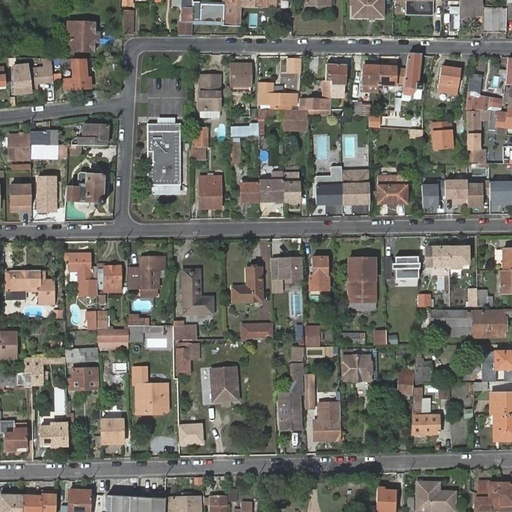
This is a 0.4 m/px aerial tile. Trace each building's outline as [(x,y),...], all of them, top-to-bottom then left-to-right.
[(177,35),(193,35),(193,24),(193,5),(193,4),(190,4),(188,1),(188,0),(180,0),(181,22),(177,21),(177,35)] [(242,6),(241,0),(224,0),(224,5),(193,5),(193,24),(223,23),(223,26),(242,26),(242,6)] [(354,0),(354,18),(384,18),(384,0),(354,0)] [(392,0),(392,1),(404,1),(404,6),(412,6),(412,0),(423,0),(422,17),(433,17),(432,0),(392,0)] [(458,0),(458,15),(482,15),(482,13),(483,8),(482,4),(482,0),(458,0)] [(482,13),(482,15),(482,31),(499,31),(506,32),(506,24),(506,8),(485,8),(483,8),(482,13)] [(126,18),(125,35),(132,35),(133,10),(126,9),(126,18)] [(70,31),(70,51),(94,52),(96,23),(68,21),(68,31),(70,31)] [(407,54),(407,56),(405,69),(403,84),(402,93),(411,94),(414,89),(421,90),(421,84),(416,83),(419,54),(407,54)] [(301,72),(301,60),(289,60),(288,72),(301,72)] [(12,65),(14,94),(32,93),(31,83),(53,82),(52,68),(39,69),(40,72),(27,73),(26,64),(12,65)] [(460,67),(442,64),(439,83),(458,86),(460,67)] [(250,65),(230,65),(230,86),(250,86),(250,65)] [(326,65),(326,81),(331,81),(331,85),(331,95),(343,96),(345,65),(326,65)] [(379,85),(379,67),(363,66),(362,92),(379,92),(379,85)] [(395,67),(379,67),(379,85),(394,86),(394,84),(403,84),(405,69),(395,69),(395,67)] [(221,75),(198,75),(198,112),(222,113),(221,75)] [(63,90),(66,89),(91,88),(90,79),(70,79),(62,80),(63,90)] [(299,109),(308,109),(330,109),(331,85),(331,81),(326,81),(323,81),(322,99),(299,99),(299,109)] [(510,93),(503,92),(502,101),(502,104),(505,105),(505,102),(509,102),(508,107),(511,107),(511,87),(510,93)] [(260,94),(260,104),(296,105),(296,95),(260,94)] [(474,96),(467,94),(466,105),(472,106),(474,96)] [(502,101),(474,96),(472,106),(501,111),(501,107),(502,104),(502,101)] [(350,101),(350,116),(361,116),(362,102),(350,101)] [(511,128),(511,107),(508,107),(507,119),(497,118),(496,127),(511,128)] [(273,120),(273,118),(273,110),(259,110),(259,119),(273,120)] [(302,110),(283,110),(283,118),(283,120),(301,120),(302,110)] [(467,112),(469,163),(480,163),(477,112),(467,112)] [(383,117),(369,116),(369,126),(382,126),(383,117)] [(83,139),(106,140),(107,140),(108,125),(82,124),(81,138),(83,139)] [(175,154),(180,154),(180,134),(180,124),(148,124),(148,154),(158,154),(158,167),(148,167),(148,188),(180,188),(180,168),(175,168),(175,154)] [(257,136),(257,127),(234,128),(235,137),(257,136)] [(192,139),(207,138),(207,128),(197,128),(197,137),(192,137),(192,139)] [(452,129),(431,130),(432,149),(454,147),(452,129)] [(29,134),(30,144),(57,145),(57,130),(45,130),(45,132),(29,132),(29,134)] [(30,144),(29,134),(7,134),(8,162),(31,161),(30,158),(30,145),(30,144)] [(207,146),(207,138),(192,139),(192,159),(206,159),(206,146),(207,146)] [(230,154),(230,164),(240,164),(239,138),(231,139),(232,154),(230,154)] [(80,156),(81,145),(71,144),(70,155),(80,156)] [(30,145),(30,158),(57,157),(57,145),(30,145)] [(66,157),(66,146),(57,145),(57,157),(66,157)] [(17,163),(17,175),(31,175),(32,164),(17,163)] [(506,165),(480,165),(480,182),(506,181),(506,165)] [(331,177),(315,177),(315,206),(342,206),(341,170),(342,166),(331,166),(331,177)] [(451,166),(422,167),(422,183),(441,182),(440,173),(451,172),(451,166)] [(368,170),(341,170),(342,206),(369,206),(368,170)] [(300,201),(299,173),(284,173),(284,182),(284,201),(300,201)] [(65,200),(85,201),(97,202),(100,205),(102,204),(104,202),(105,200),(103,198),(101,198),(102,176),(86,175),(82,175),(79,176),(79,187),(66,186),(65,200)] [(199,176),(199,185),(212,184),(212,176),(199,176)] [(199,185),(200,205),(211,205),(211,208),(221,208),(220,176),(212,176),(212,184),(199,185)] [(50,207),(55,207),(55,177),(38,177),(38,211),(50,211),(50,207)] [(396,205),(396,177),(378,177),(379,205),(396,205)] [(398,177),(396,177),(396,205),(407,204),(407,187),(398,187),(398,177)] [(284,182),(258,182),(258,184),(258,202),(284,201),(284,182)] [(31,183),(9,184),(10,211),(32,211),(31,183)] [(423,208),(442,208),(442,183),(423,183),(423,208)] [(258,202),(258,184),(240,184),(240,203),(258,202)] [(498,196),(499,210),(511,210),(511,188),(505,188),(506,196),(498,196)] [(481,189),(467,189),(468,212),(482,211),(481,189)] [(260,255),(269,255),(269,240),(260,241),(260,255)] [(449,266),(449,247),(428,247),(429,266),(449,266)] [(469,247),(449,247),(449,266),(449,269),(462,269),(462,267),(469,267),(469,247)] [(502,271),(511,270),(511,249),(502,249),(502,271)] [(97,280),(97,266),(90,267),(89,254),(69,254),(69,271),(78,271),(78,281),(97,280)] [(326,277),(326,258),(310,257),(310,275),(307,276),(307,291),(327,291),(328,277),(326,277)] [(418,257),(386,258),(387,280),(392,279),(392,273),(395,273),(395,280),(419,279),(418,257)] [(129,269),(130,288),(141,288),(141,292),(141,297),(157,297),(157,288),(157,269),(164,268),(164,258),(140,258),(140,269),(129,269)] [(302,281),(302,260),(271,260),(271,281),(302,281)] [(372,260),(347,260),(348,301),(372,301),(372,260)] [(104,267),(105,284),(104,287),(108,286),(108,283),(116,283),(116,286),(120,286),(119,266),(104,267)] [(262,267),(245,267),(246,286),(231,287),(231,304),(264,303),(262,267)] [(182,270),(184,314),(213,314),(213,296),(200,296),(199,270),(182,270)] [(511,270),(502,271),(501,271),(501,293),(511,293),(511,270)] [(11,272),(11,290),(46,290),(45,280),(45,272),(11,272)] [(45,280),(46,290),(11,290),(11,293),(14,293),(14,297),(27,297),(27,293),(39,293),(39,305),(54,305),(54,280),(45,280)] [(97,295),(97,280),(78,281),(78,296),(97,295)] [(468,289),(468,307),(477,306),(477,291),(477,289),(468,289)] [(487,291),(477,291),(477,306),(487,306),(487,291)] [(429,325),(473,324),(473,312),(429,313),(429,309),(419,309),(419,320),(429,320),(429,325)] [(473,312),(473,324),(473,337),(504,336),(504,316),(511,316),(511,309),(504,309),(504,311),(473,312)] [(97,331),(96,311),(85,312),(85,321),(87,321),(87,330),(97,331)] [(108,311),(99,311),(99,341),(129,340),(128,328),(108,329),(108,311)] [(143,326),(143,319),(138,319),(138,315),(128,315),(128,326),(143,326)] [(187,320),(176,320),(176,340),(198,340),(198,324),(186,324),(187,320)] [(242,323),(242,338),(273,338),(273,323),(242,323)] [(128,328),(129,340),(129,342),(144,342),(143,333),(163,333),(163,328),(128,328)] [(163,333),(164,345),(173,345),(172,331),(169,331),(168,328),(163,328),(163,333)] [(307,328),(308,346),(310,346),(310,343),(318,342),(318,328),(307,328)] [(375,344),(388,345),(388,330),(375,330),(375,344)] [(367,333),(342,331),(342,339),(366,341),(367,333)] [(0,357),(18,358),(17,334),(0,333),(0,357)] [(390,345),(400,343),(398,333),(388,335),(390,345)] [(177,349),(177,360),(176,360),(176,378),(185,378),(185,360),(200,359),(200,344),(189,344),(189,349),(177,349)] [(98,346),(66,349),(68,363),(100,360),(98,346)] [(293,349),(293,361),(303,361),(302,349),(293,349)] [(511,351),(487,352),(487,362),(495,362),(495,370),(511,369),(511,351)] [(47,357),(25,358),(26,374),(33,373),(33,386),(44,385),(43,373),(36,373),(37,363),(47,363),(47,357)] [(376,379),(376,357),(343,358),(343,369),(345,369),(345,380),(376,379)] [(293,365),(293,375),(295,375),(295,382),(302,382),(302,375),(303,375),(303,365),(293,365)] [(430,367),(414,368),(414,376),(413,382),(431,382),(430,367)] [(97,378),(99,378),(99,368),(73,369),(74,379),(70,379),(70,389),(97,389),(97,378)] [(212,402),(237,400),(235,368),(210,370),(212,402)] [(33,373),(26,374),(0,374),(0,386),(33,386),(33,373)] [(411,395),(412,376),(400,375),(399,394),(411,395)] [(489,390),(489,382),(474,382),(474,391),(481,391),(489,390)] [(440,385),(440,383),(414,384),(411,433),(439,433),(438,415),(416,416),(416,411),(420,411),(421,389),(440,389),(441,398),(448,398),(448,385),(440,385)] [(161,411),(167,411),(167,385),(144,385),(144,403),(137,403),(137,415),(161,414),(161,411)] [(481,408),(481,391),(474,391),(474,401),(473,408),(481,408)] [(511,393),(490,393),(490,415),(494,415),(511,414),(511,393)] [(279,395),(281,431),(302,429),(300,394),(279,395)] [(511,436),(511,414),(494,415),(494,437),(511,436)] [(101,420),(101,446),(124,445),(123,419),(101,420)] [(341,441),(340,420),(314,421),(314,442),(341,441)] [(61,445),(68,445),(68,424),(51,424),(51,426),(41,426),(41,444),(52,444),(52,448),(53,450),(54,451),(55,452),(57,452),(59,451),(60,451),(60,450),(61,449),(61,445)] [(25,434),(13,434),(4,434),(5,451),(14,451),(14,448),(25,447),(25,434)] [(480,486),(480,505),(511,505),(511,482),(489,483),(489,485),(480,486)] [(426,492),(416,492),(415,511),(453,511),(454,502),(454,499),(454,492),(438,492),(438,483),(426,483),(426,492)] [(416,483),(416,492),(426,492),(426,483),(416,483)] [(238,501),(239,489),(230,488),(229,500),(238,501)] [(384,488),(377,488),(376,511),(395,511),(396,491),(384,490),(384,488)] [(91,511),(92,491),(71,490),(69,511),(91,511)] [(22,511),(23,496),(1,495),(0,511),(22,511)] [(43,497),(23,496),(22,511),(41,511),(42,510),(49,510),(50,495),(42,495),(43,497)] [(136,511),(137,497),(111,496),(109,511),(136,511)] [(164,511),(165,498),(137,497),(136,511),(164,511)] [(225,511),(226,497),(211,497),(211,511),(225,511)] [(511,511),(511,505),(480,505),(480,497),(472,497),(472,511),(511,511)] [(201,511),(201,498),(167,498),(165,511),(201,511)] [(252,511),(253,503),(242,503),(241,510),(234,510),(233,511),(252,511)]
